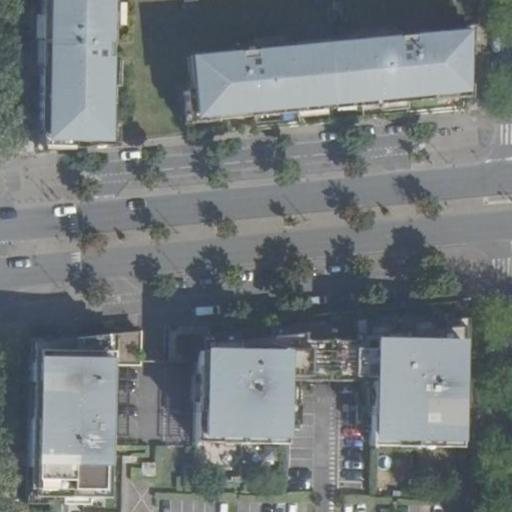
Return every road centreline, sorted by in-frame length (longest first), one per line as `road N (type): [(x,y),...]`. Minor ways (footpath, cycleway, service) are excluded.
road 1 (primary): [(0,270),(511,219)]
road 2 (primary): [(511,174),(0,224)]
road 3 (residential): [(511,219),(507,511)]
